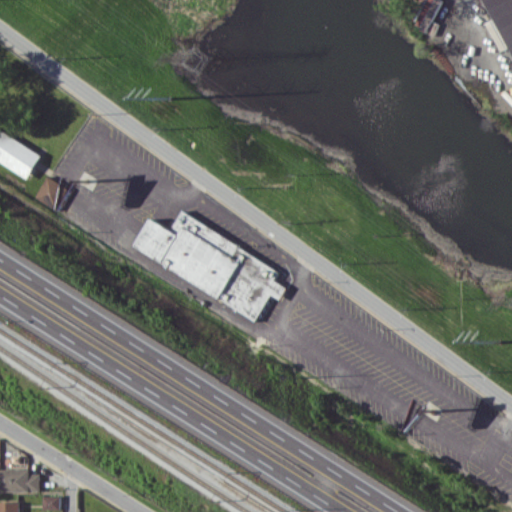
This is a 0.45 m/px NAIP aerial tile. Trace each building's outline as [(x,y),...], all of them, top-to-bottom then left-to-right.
[(511,58),(482,0),(511,0),(511,58)] [(0,159),(26,176),(41,152),(0,126),(0,159)] [(35,198),(58,210),(70,188),(47,175),(35,198)] [(130,244),(150,213),(168,227),(180,209),(277,271),(273,278),(283,286),(276,298),(268,294),(250,320),(130,244)] [(27,468),(0,468),(0,491),(37,491),(37,473),(27,473),(27,468)] [(40,508),(57,509),(57,496),(40,495),(40,508)] [(17,511),(17,501),(0,501),(0,511),(17,511)]
